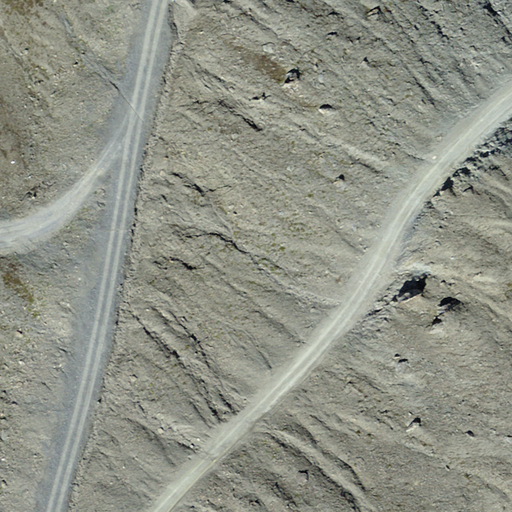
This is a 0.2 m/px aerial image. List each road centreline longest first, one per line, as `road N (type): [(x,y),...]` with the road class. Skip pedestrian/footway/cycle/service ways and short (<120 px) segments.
road 1 (track): [(511,84),(475,104),(356,291),(161,511)]
road 2 (track): [(173,0),(59,511)]
road 3 (track): [(0,235),(32,241),(143,133)]
